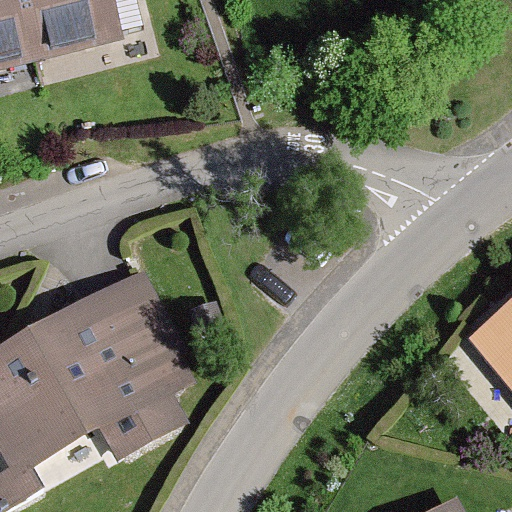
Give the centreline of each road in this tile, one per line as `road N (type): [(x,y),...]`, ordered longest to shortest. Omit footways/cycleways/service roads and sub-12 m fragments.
road 1 (residential): [(448,222),(403,180),(366,164),(316,159),(247,161),(157,179),(0,233)]
road 2 (residential): [(448,222),(346,325),(214,511)]
